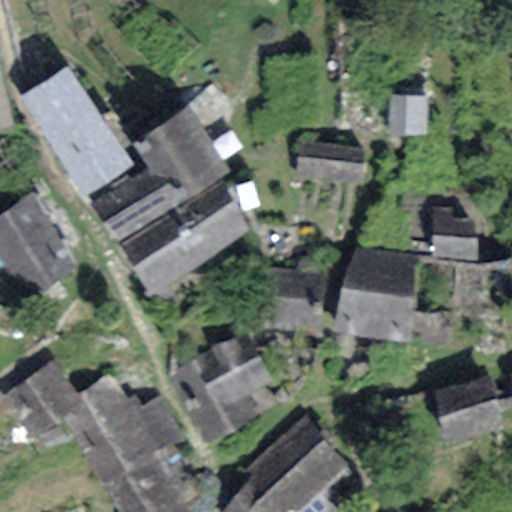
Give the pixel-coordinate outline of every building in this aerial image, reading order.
[(68,65),(24,94),(82,181),(126,153),(68,65)] [(0,127),(13,125),(0,70),(0,127)] [(421,93),(393,92),(392,124),(421,125),(421,93)] [(224,164),(184,105),(135,137),(152,163),(94,201),(116,235),(224,164)] [(358,144),(301,142),(300,170),(357,172),(358,144)] [(246,221),(218,179),(123,242),(151,284),(246,221)] [(69,260),(31,197),(0,216),(0,255),(21,289),(69,260)] [(472,210),(434,212),(435,251),(473,250),(472,210)] [(408,255),(355,249),(338,322),(405,330),(408,255)] [(317,273),(255,269),(252,315),(314,319),(317,273)] [(240,339),(171,381),(205,436),(248,410),(238,393),(263,377),(240,339)] [(85,407),(76,394),(55,361),(0,398),(0,401),(31,442),(63,421),(85,407)] [(103,484),(153,453),(180,436),(155,397),(141,406),(135,396),(128,401),(110,373),(76,394),(85,407),(63,421),(103,484)] [(498,421),(486,378),(436,392),(448,435),(498,421)] [(306,417),(244,471),(254,483),(220,511),(337,511),(319,492),(348,466),(306,417)] [(103,484),(119,511),(189,511),(153,453),(103,484)]
